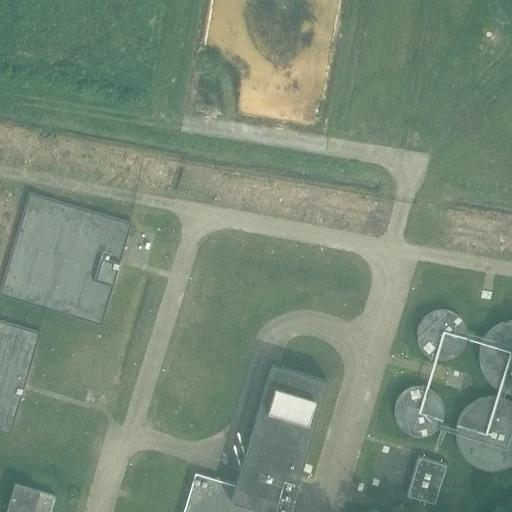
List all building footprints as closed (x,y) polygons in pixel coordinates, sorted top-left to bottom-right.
[(0,296),(102,326),(127,239),(132,223),(29,193),(0,291),(0,296)] [(467,335),(468,330),(468,326),(466,321),(464,317),(461,313),(457,310),(453,307),(449,306),(444,305),(439,306),(434,307),(430,309),(426,312),(423,316),(421,320),(419,325),(419,329),(420,338),(424,345),(428,349),(431,351),(437,354),(441,354),(445,354),(452,353),(457,351),(460,348),(464,344),(466,340),(467,335)] [(41,333),(0,321),(0,432),(11,436),(41,333)] [(511,321),(511,322),(506,323),(500,325),(494,330),(488,336),(485,341),(483,347),(482,354),(483,360),(485,367),(488,373),(491,377),(496,381),(501,385),(506,386),(511,387),(511,321)] [(288,511),(298,481),(328,381),(272,365),(235,485),(195,473),(183,511),(288,511)] [(448,416),(448,410),(447,402),(445,398),(442,395),(438,391),(435,389),(427,387),(419,388),(415,389),(410,392),(406,396),(404,401),(402,405),(402,410),(402,415),(403,419),(405,422),(408,426),(411,429),(415,432),(419,433),(423,434),(429,433),(434,432),(441,427),(446,420),(448,416)] [(511,407),(511,406),(506,404),(501,402),(495,401),(487,401),(482,402),(476,405),(472,409),(468,413),(465,418),(463,424),(462,431),(462,436),(464,442),(466,447),(471,452),(475,456),(479,459),(484,460),(490,462),(498,461),(503,460),(509,457),(511,454),(511,407)] [(420,456),(419,457),(407,497),(437,506),(449,465),(420,456)] [(51,511),(56,496),(15,484),(6,511),(51,511)]
